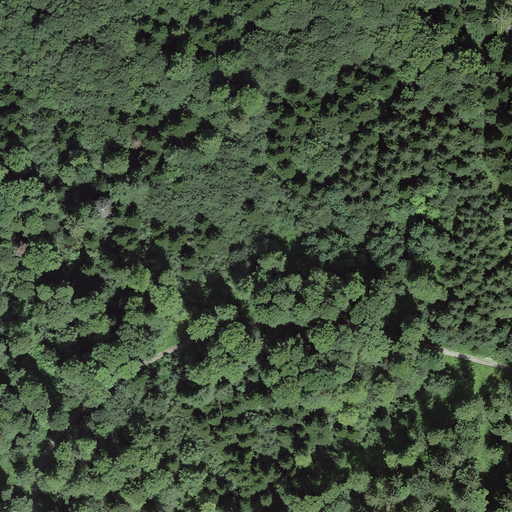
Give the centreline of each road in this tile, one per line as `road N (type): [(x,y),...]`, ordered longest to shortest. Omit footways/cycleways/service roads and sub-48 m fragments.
road 1 (track): [(301,316),(194,340),(127,369),(37,462),(32,511)]
road 2 (track): [(301,316),(354,323),(511,369)]
